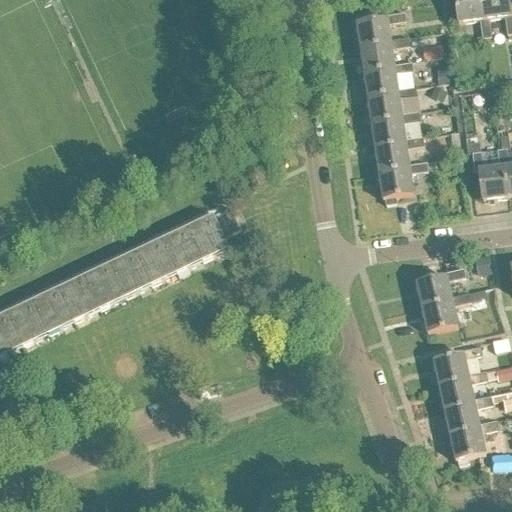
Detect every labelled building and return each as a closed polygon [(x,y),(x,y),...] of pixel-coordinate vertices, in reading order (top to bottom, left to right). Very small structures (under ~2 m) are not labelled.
[(484,25),(480,0),(453,0),(458,29),(480,26),(482,44),(491,43),(489,25),(484,25)] [(511,20),(510,21),(506,0),(480,0),(484,25),(489,25),(505,23),(507,41),(511,39),(511,20)] [(423,32),(439,32),(439,8),(424,8),(423,32)] [(357,30),(361,56),(390,51),(390,46),(387,30),(405,27),(404,18),(386,21),(386,26),(357,30)] [(408,44),(390,46),(390,51),(361,56),(364,81),(394,76),(393,71),(391,55),(409,52),(408,44)] [(443,50),(423,53),(425,66),(445,63),(443,50)] [(411,69),(393,71),(394,76),(364,81),(368,106),(397,101),(397,97),(394,81),(413,78),(411,69)] [(442,108),(448,97),(436,91),(430,102),(442,108)] [(416,94),(397,97),(397,101),(368,106),(372,131),(401,126),(401,122),(398,106),(417,103),(416,94)] [(463,112),(474,111),(473,101),(462,102),(463,112)] [(419,119),(401,122),(401,126),(372,131),(376,156),(405,151),(405,147),(403,131),(421,129),(419,119)] [(423,144),(405,147),(405,151),(376,156),(380,180),(409,176),(408,172),(406,156),(425,153),(423,144)] [(511,171),(509,172),(506,154),(497,155),(500,173),(504,172),(508,203),(511,202),(511,171)] [(504,172),(500,173),(484,175),(481,157),(472,158),(475,177),(479,177),(482,206),(508,203),(504,172)] [(426,169),(408,172),(409,176),(380,180),(384,205),(386,205),(387,211),(398,209),(397,203),(413,201),(410,181),(428,178),(426,169)] [(0,364),(229,255),(223,244),(242,235),(237,225),(231,213),(0,323),(0,364)] [(417,290),(422,315),(453,308),(452,304),(449,287),(466,283),(464,274),(447,278),(448,283),(417,290)] [(454,311),(471,308),(469,300),(452,304),(453,308),(422,315),(428,340),(459,334),(454,311)] [(494,360),(510,356),(508,344),(492,348),(494,360)] [(435,367),(440,393),(470,387),(468,380),(465,365),(483,362),(481,353),(463,357),(464,361),(435,367)] [(486,377),(468,380),(470,387),(440,393),(445,417),(475,411),(474,406),(471,390),(488,387),(486,377)] [(491,402),(474,406),(475,411),(445,417),(450,442),(480,436),(479,430),(476,415),(493,412),(491,402)] [(482,440),(498,436),(496,426),(479,430),(480,436),(450,442),(456,467),(458,467),(459,472),(470,470),(468,464),(486,461),(482,440)]
